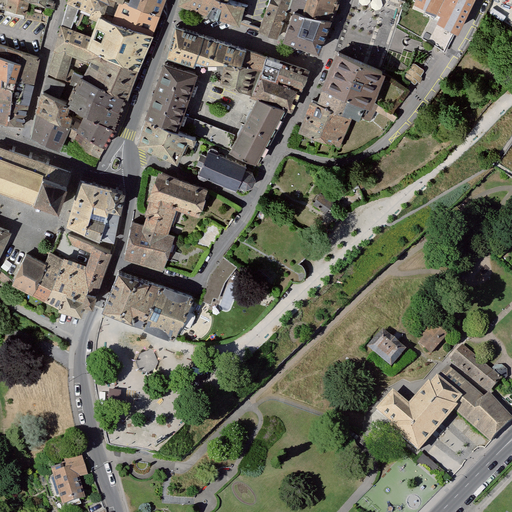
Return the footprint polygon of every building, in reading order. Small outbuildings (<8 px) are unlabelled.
[(9,0),(7,10),(28,15),(31,0),(9,0)] [(33,0),(55,8),(57,0),(33,0)] [(70,0),(69,3),(78,7),(94,14),(100,0),(70,0)] [(105,0),(100,0),(94,14),(91,18),(99,22),(102,15),(105,16),(111,3),(105,0)] [(115,20),(156,35),(164,15),(141,7),(126,2),(122,0),(121,4),(115,20)] [(143,0),(141,7),(164,15),(169,0),(143,0)] [(198,12),(202,0),(178,0),(177,5),(198,12)] [(202,0),(198,12),(239,26),(245,5),(228,0),(202,0)] [(270,0),(258,32),(278,38),(288,10),(291,0),(270,0)] [(291,0),(288,10),(293,12),(294,10),(304,10),(306,0),(291,0)] [(306,0),(304,10),(332,19),(340,0),(306,0)] [(441,12),(445,0),(418,0),(417,2),(441,12)] [(461,30),(475,0),(445,0),(441,12),(445,14),(442,21),(447,24),(461,30)] [(63,25),(73,29),(78,7),(69,3),(63,25)] [(304,10),(294,10),(293,12),(282,39),(319,54),(332,19),(304,10)] [(99,22),(94,37),(89,48),(142,71),(157,35),(156,35),(115,20),(105,16),(102,15),(99,22)] [(205,34),(176,23),(167,55),(195,64),(198,57),(205,34)] [(461,30),(447,24),(436,43),(442,46),(440,50),(447,54),(461,30)] [(49,74),(68,81),(72,70),(87,78),(130,99),(142,71),(89,48),(94,37),(73,29),(63,25),(49,74)] [(205,34),(198,57),(206,61),(226,59),(243,61),(248,47),(205,34)] [(0,45),(0,54),(25,62),(18,80),(27,83),(35,86),(41,59),(0,45)] [(264,69),(268,53),(248,47),(243,61),(264,69)] [(268,53),(264,69),(266,70),(264,73),(277,78),(284,59),(268,53)] [(381,72),(337,53),(322,88),(324,89),(367,108),(373,110),(376,103),(388,75),(381,72)] [(0,54),(0,86),(14,89),(18,80),(25,62),(0,54)] [(199,70),(164,59),(145,115),(179,128),(199,70)] [(237,85),(253,93),(264,69),(243,61),(226,59),(222,81),(237,85)] [(277,78),(305,88),(313,69),(284,59),(277,78)] [(252,95),(258,98),(260,96),(287,106),(286,108),(294,111),(305,88),(277,78),(264,73),(266,70),(264,69),(253,93),(252,95)] [(72,83),(74,78),(81,83),(84,84),(87,78),(72,70),(68,81),(72,83)] [(44,93),(61,100),(67,85),(49,77),(44,93)] [(72,106),(87,114),(119,131),(130,99),(87,78),(84,84),(81,83),(78,89),(75,88),(69,103),(73,104),(72,106)] [(35,86),(27,83),(21,104),(13,102),(12,114),(9,127),(26,128),(35,86)] [(0,124),(9,127),(12,114),(13,102),(14,89),(0,86),(0,124)] [(367,108),(324,89),(318,104),(335,111),(334,114),(351,119),(351,117),(354,118),(361,121),(362,118),(367,108)] [(44,93),(38,114),(73,128),(75,118),(70,115),(72,106),(73,104),(69,103),(61,100),(44,93)] [(258,98),(230,150),(258,162),(286,108),(287,106),(260,96),(258,98)] [(318,104),(312,102),(300,134),(313,139),(328,144),(341,148),(354,118),(351,117),(351,119),(334,114),(335,111),(318,104)] [(367,108),(362,118),(372,123),(381,107),(376,103),(373,110),(367,108)] [(38,114),(32,138),(63,152),(70,136),(73,128),(38,114)] [(87,114),(83,123),(80,132),(108,148),(119,131),(87,114)] [(179,128),(145,115),(137,143),(178,163),(189,140),(195,144),(198,137),(179,128)] [(70,136),(76,139),(80,132),(83,123),(75,118),(73,128),(70,136)] [(76,139),(74,144),(101,160),(108,148),(80,132),(76,139)] [(74,173),(0,147),(0,193),(60,214),(74,173)] [(205,157),(201,156),(199,161),(196,166),(200,168),(197,175),(237,193),(239,187),(247,191),(253,189),(256,181),(254,176),(246,172),(248,168),(208,150),(205,157)] [(150,199),(180,209),(199,216),(208,188),(159,170),(147,198),(150,199)] [(69,228),(88,237),(97,208),(108,211),(114,191),(83,182),(69,228)] [(129,194),(114,191),(108,211),(112,212),(123,215),(125,215),(129,194)] [(322,194),(314,205),(327,214),(335,202),(322,194)] [(144,224),(170,233),(180,209),(150,199),(146,215),(147,216),(144,224)] [(88,237),(103,244),(103,241),(112,212),(108,211),(97,208),(88,237)] [(112,212),(103,241),(117,245),(123,215),(112,212)] [(177,237),(170,233),(144,224),(133,221),(125,259),(163,271),(177,237)] [(0,223),(0,270),(2,268),(0,267),(0,254),(6,243),(13,229),(0,223)] [(92,253),(87,263),(89,289),(98,291),(114,251),(70,235),(67,242),(92,253)] [(26,251),(12,281),(32,291),(47,261),(26,251)] [(32,291),(47,298),(64,258),(52,251),(47,261),(32,291)] [(89,289),(87,263),(66,255),(64,258),(47,298),(59,304),(83,313),(86,300),(89,289)] [(239,268),(225,258),(213,274),(203,302),(213,306),(215,298),(220,301),(227,284),(239,268)] [(159,287),(118,272),(101,310),(106,313),(143,327),(159,287)] [(195,300),(159,287),(143,327),(175,340),(195,300)] [(89,289),(86,300),(94,302),(98,291),(89,289)] [(427,339),(421,346),(433,356),(450,335),(432,321),(421,335),(427,339)] [(408,352),(384,331),(369,348),(392,369),(408,352)] [(467,348),(455,362),(485,388),(493,391),(504,380),(467,348)] [(492,442),(511,422),(511,418),(490,396),(485,399),(447,368),(411,408),(395,395),(373,420),(374,425),(380,431),(387,431),(391,426),(419,452),(456,410),(492,442)] [(53,477),(63,510),(88,502),(82,481),(90,479),(83,456),(59,463),(62,474),(53,477)]
